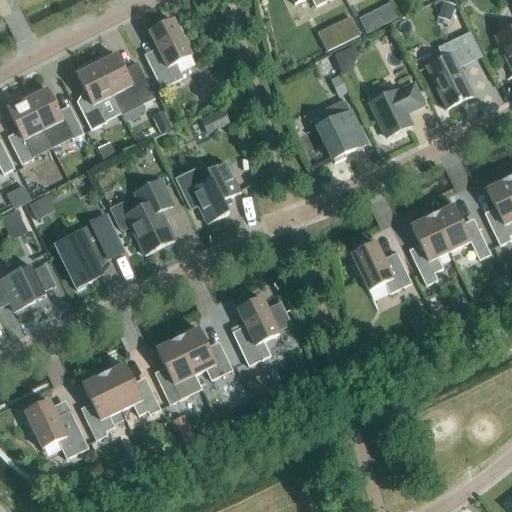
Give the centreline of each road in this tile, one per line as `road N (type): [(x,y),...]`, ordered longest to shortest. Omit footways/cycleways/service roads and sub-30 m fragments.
road 1 (residential): [(0,354),(511,114)]
road 2 (residential): [(0,70),(132,0)]
